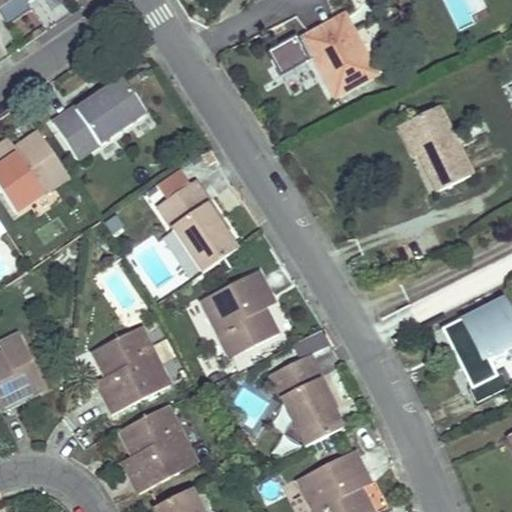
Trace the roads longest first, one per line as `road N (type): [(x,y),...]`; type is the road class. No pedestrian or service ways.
road 1 (residential): [(144,0),(350,317),(443,511)]
road 2 (residential): [(140,0),(0,95)]
